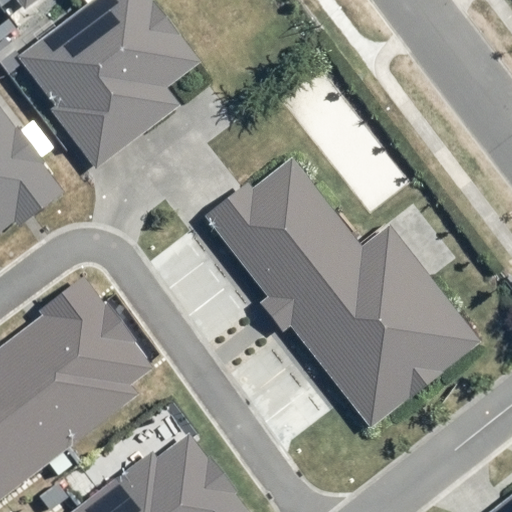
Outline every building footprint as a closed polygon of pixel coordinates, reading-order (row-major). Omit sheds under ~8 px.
[(15,0),(25,12),(41,0),(15,0)] [(157,0),(99,0),(22,56),(104,163),(185,104),(171,89),(207,62),(157,0)] [(0,106),(0,243),(68,193),(3,104),(0,106)] [(290,157),(202,221),(367,429),(476,345),(391,232),(361,252),(290,157)] [(0,345),(0,490),(153,375),(83,282),(0,345)] [(93,511),(242,511),(189,440),(93,511)] [(511,511),(511,503),(500,511),(511,511)]
